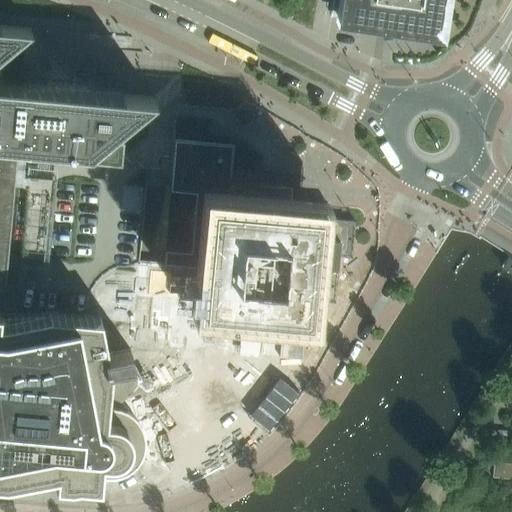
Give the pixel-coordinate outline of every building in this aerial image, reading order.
[(341,0),(339,18),(378,24),(390,26),(389,29),(388,38),(389,38),(391,38),(393,38),(394,38),(396,38),(397,38),(399,38),(400,38),(401,31),(402,28),(439,33),(440,24),(441,19),(443,0),(341,0)] [(0,24),(0,287),(4,288),(17,145),(118,154),(120,130),(115,129),(153,97),(7,83),(11,43),(30,27),(0,24)] [(174,139),(163,262),(205,266),(201,312),(320,322),(320,320),(324,284),(336,285),(339,256),(352,257),(355,220),(339,218),(329,218),(326,217),(327,207),(328,202),(291,199),(292,188),(293,188),(293,182),(293,179),(293,177),(292,176),(290,176),(282,175),(281,185),(274,185),(275,180),(258,179),(258,183),(229,181),(231,161),(232,154),(236,154),(236,149),(236,148),(236,147),(235,146),(234,145),(233,145),(228,144),(174,139)] [(511,259),(508,257),(502,268),(511,273),(511,259)] [(139,461),(141,458),(143,452),(143,443),(141,435),(137,428),(128,418),(115,411),(118,389),(139,382),(130,362),(113,366),(99,317),(48,312),(0,314),(0,483),(4,484),(53,481),(54,484),(69,486),(77,485),(99,486),(100,476),(103,477),(106,477),(111,477),(116,476),(119,476),(122,475),(125,473),(128,472),(131,469),(133,468),(136,465),(138,463),(139,461)] [(511,462),(494,461),(492,476),(511,478),(511,462)]
